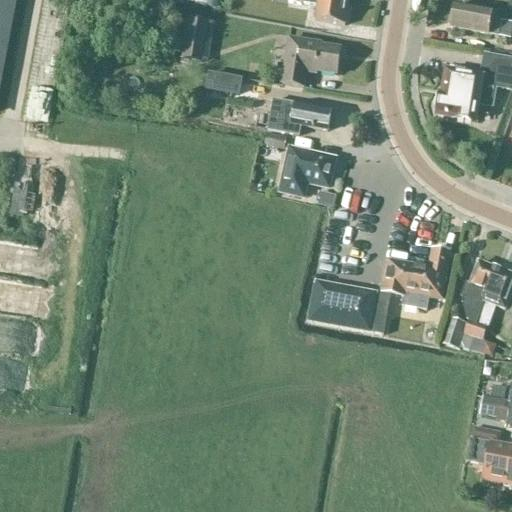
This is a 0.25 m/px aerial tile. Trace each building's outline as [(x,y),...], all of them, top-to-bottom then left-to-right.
[(0,0),(0,68),(12,0),(0,0)] [(186,0),(185,8),(216,13),(218,0),(186,0)] [(345,28),(349,2),(339,0),(288,0),(288,4),(302,6),(317,8),(315,23),(345,28)] [(511,39),(511,24),(501,23),(491,22),(492,14),(456,7),(452,31),(499,39),(511,41),(511,39)] [(337,77),(341,52),(321,49),(321,46),(289,41),(282,87),(304,90),(306,75),(317,76),(317,74),(337,77)] [(481,80),(476,79),(447,75),(443,99),(440,98),(439,102),(436,104),(435,110),(437,113),(437,117),(456,120),(474,123),(477,108),(495,110),(498,92),(511,93),(511,61),(485,57),(481,80)] [(94,83),(96,66),(79,64),(74,94),(90,97),(92,83),(94,83)] [(208,79),(205,98),(240,103),(243,85),(208,79)] [(331,113),(281,104),(273,103),(268,133),(299,139),(301,129),(328,134),(331,113)] [(288,139),(268,135),(265,148),(285,152),(288,139)] [(328,190),(335,162),(290,153),(281,195),(303,200),(307,185),(328,190)] [(348,215),(357,218),(363,203),(353,199),(348,215)] [(391,296),(405,299),(403,309),(409,310),(427,313),(429,300),(442,302),(450,255),(432,252),(429,271),(386,264),(381,295),(316,284),(309,324),(384,337),(391,296)] [(461,350),(466,351),(493,271),(478,266),(470,287),(466,285),(461,298),(466,323),(468,324),(468,326),(450,320),(441,345),(460,352),(461,350)] [(511,278),(493,271),(466,351),(479,355),(488,330),(496,308),(505,311),(506,311),(511,293),(511,278)] [(505,391),(494,389),(493,398),(503,400),(505,391)] [(485,400),(481,417),(498,420),(497,423),(506,425),(505,432),(511,433),(511,405),(508,405),(508,404),(485,400)] [(472,429),(470,439),(499,444),(501,434),(472,429)] [(511,449),(491,446),(484,483),(511,488),(511,449)]
